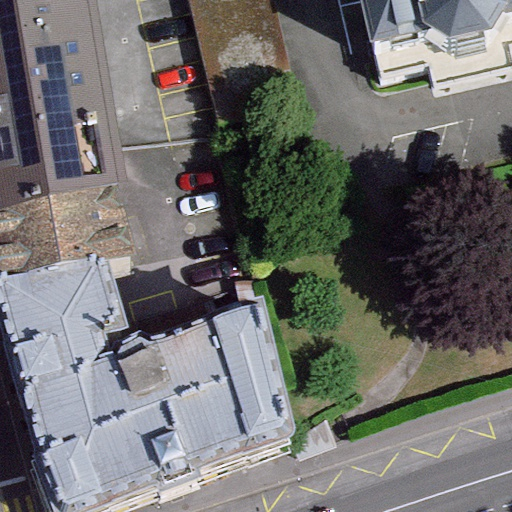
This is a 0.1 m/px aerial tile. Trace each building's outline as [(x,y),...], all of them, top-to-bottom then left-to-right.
[(0,0),(0,226),(97,201),(129,193),(112,84),(97,0),(0,0)] [(299,80),(278,0),(193,0),(218,100),(299,80)] [(511,0),(340,0),(367,100),(511,61),(511,0)] [(97,201),(0,226),(0,297),(115,267),(108,240),(97,201)] [(115,267),(0,297),(0,311),(51,511),(152,511),(185,500),(297,457),(291,425),(270,333),(135,373),(116,369),(115,267)]
